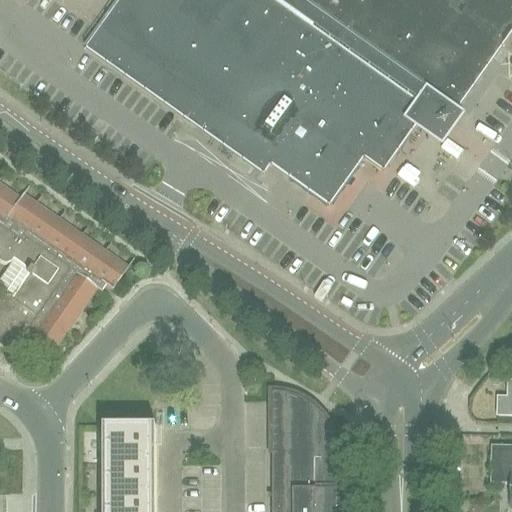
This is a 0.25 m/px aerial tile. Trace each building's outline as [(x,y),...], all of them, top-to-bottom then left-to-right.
[(511,0),(122,0),(87,50),(265,176),(272,166),(311,194),(331,207),(365,159),(385,172),(415,130),(440,94),(460,108),(494,60),(503,48),(511,34),(511,0)] [(358,181),(374,189),(382,173),(366,165),(358,181)] [(0,253),(12,261),(13,262),(0,282),(0,289),(13,298),(10,297),(7,297),(5,297),(2,299),(0,300),(0,345),(11,353),(22,339),(35,348),(50,358),(97,291),(98,289),(103,283),(114,290),(129,269),(128,268),(25,197),(24,196),(21,199),(0,184),(0,253)] [(511,383),(510,384),(509,400),(499,400),(499,417),(511,417),(511,383)] [(307,402),(304,401),(300,399),(299,398),(297,397),(294,397),(293,396),(289,395),(285,394),(284,394),(281,394),(279,393),(277,393),(273,393),(273,402),(273,410),(281,410),(281,420),(273,420),(273,511),(337,511),(337,456),(337,452),(337,447),(336,443),(335,439),(334,436),(332,432),(331,428),(329,425),(326,421),(324,418),(323,417),(322,415),(320,413),(319,412),(316,409),(313,407),(312,406),(310,405),(308,403),(307,402)] [(152,511),(153,430),(106,430),(105,511),(152,511)] [(511,448),(493,448),(492,485),(511,485),(511,448)]
